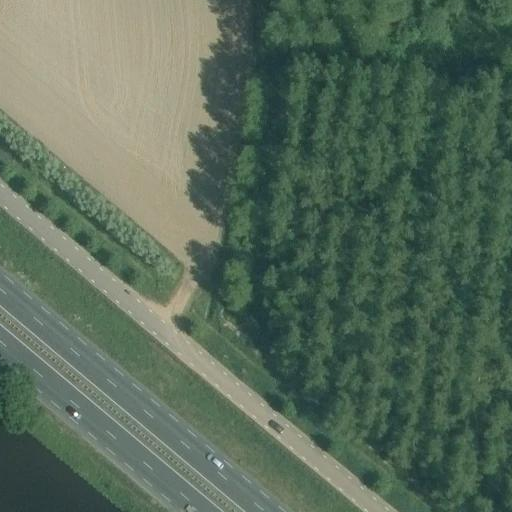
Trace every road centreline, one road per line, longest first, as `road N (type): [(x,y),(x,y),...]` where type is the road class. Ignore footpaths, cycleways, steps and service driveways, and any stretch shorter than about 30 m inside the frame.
road 1 (unclassified): [(0,187),(388,511)]
road 2 (trunk): [(269,511),(0,285)]
road 3 (trunk): [(0,338),(206,511)]
